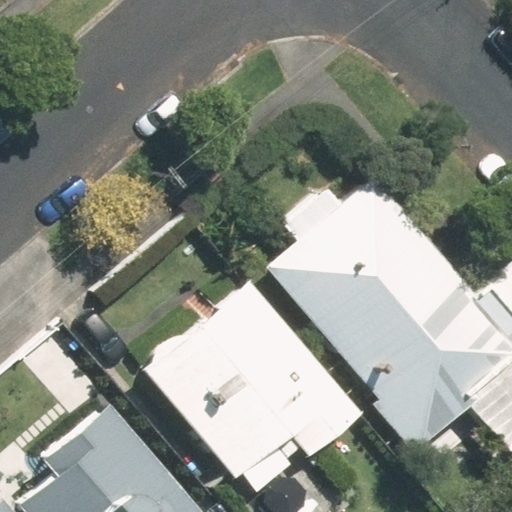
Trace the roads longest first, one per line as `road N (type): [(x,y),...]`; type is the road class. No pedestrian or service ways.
road 1 (residential): [(226,0),(0,195)]
road 2 (tertiary): [(511,117),(410,0)]
